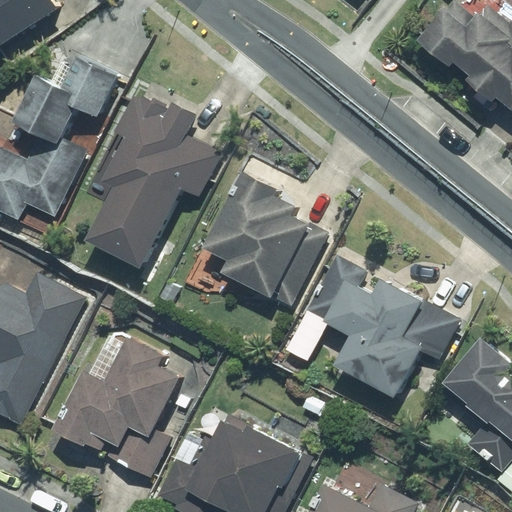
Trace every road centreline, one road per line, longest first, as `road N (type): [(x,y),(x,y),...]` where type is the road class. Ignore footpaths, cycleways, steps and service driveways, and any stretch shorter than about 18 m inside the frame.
road 1 (residential): [(511,256),(206,0)]
road 2 (residential): [(238,0),(511,213)]
